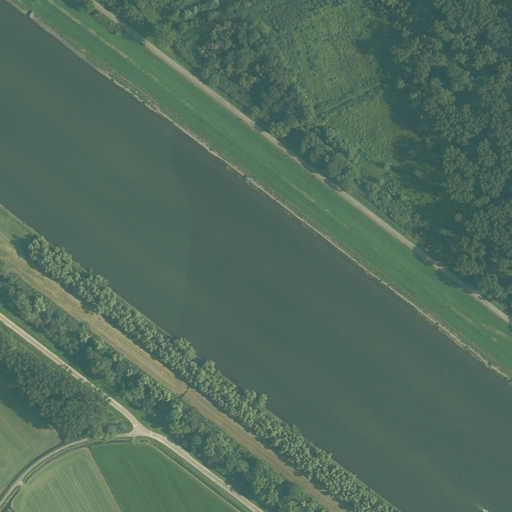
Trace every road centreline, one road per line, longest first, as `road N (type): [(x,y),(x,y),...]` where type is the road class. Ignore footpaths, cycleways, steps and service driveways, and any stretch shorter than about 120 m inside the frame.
road 1 (unclassified): [(511,322),(88,0)]
road 2 (unclassified): [(142,429),(0,314)]
road 3 (unclassified): [(0,506),(57,451),(142,429)]
road 4 (unclassified): [(257,511),(142,429)]
